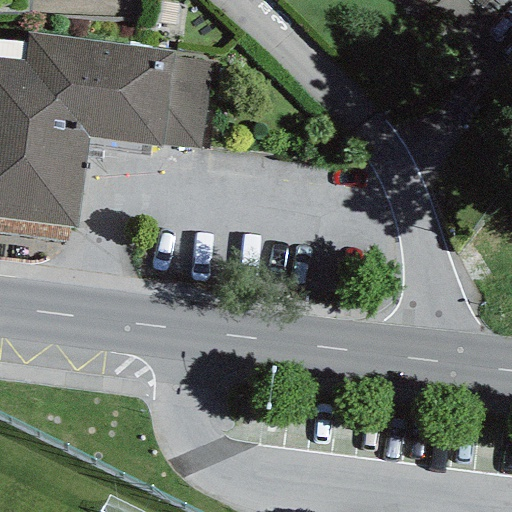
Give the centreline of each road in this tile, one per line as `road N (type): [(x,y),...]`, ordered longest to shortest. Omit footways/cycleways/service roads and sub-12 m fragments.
road 1 (unclassified): [(186,330),(185,423),(219,468),(287,488),(511,511)]
road 2 (residential): [(443,362),(393,173),(360,119),(238,0)]
road 3 (tertiary): [(443,362),(186,330)]
road 4 (tertiary): [(186,330),(0,304)]
